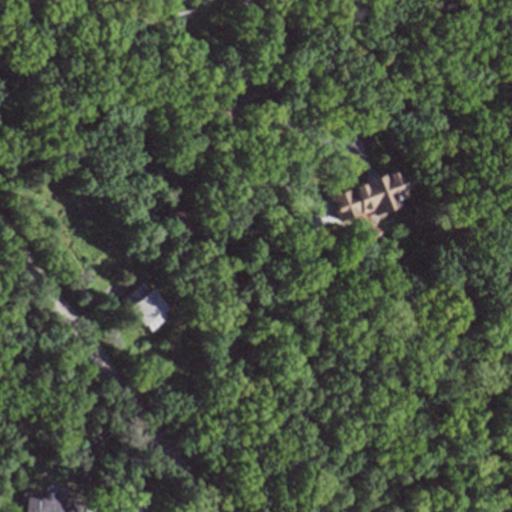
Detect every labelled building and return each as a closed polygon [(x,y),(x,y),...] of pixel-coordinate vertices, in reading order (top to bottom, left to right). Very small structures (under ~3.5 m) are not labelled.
[(190,16),(171,20),(168,8),(188,4),(190,16)] [(222,91),(241,116),(221,131),(202,106),(222,91)] [(400,171),(406,188),(400,190),(402,196),(393,200),(395,205),(366,216),(364,210),(354,214),(355,217),(337,224),(326,194),(392,169),(394,174),(400,171)] [(157,199),(160,209),(153,211),(150,202),(157,199)] [(191,206),(198,237),(172,243),(166,212),(191,206)] [(365,225),(378,231),(372,244),(359,238),(365,225)] [(141,280),(167,313),(146,330),(142,326),(141,327),(118,298),(141,280)] [(130,480),(145,506),(134,511),(122,511),(110,491),(130,480)] [(22,511),(24,496),(41,497),(42,492),(66,494),(66,500),(77,501),(75,511),(22,511)]
